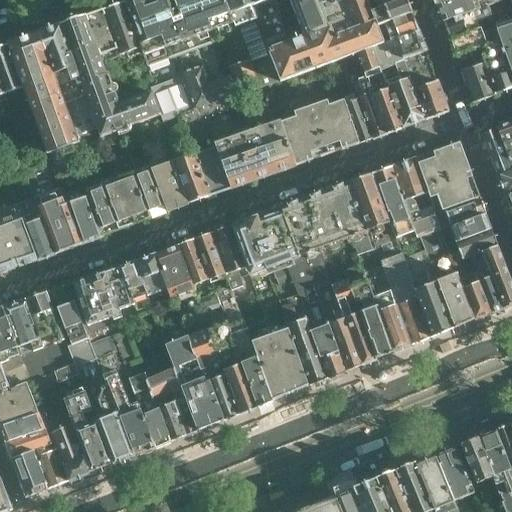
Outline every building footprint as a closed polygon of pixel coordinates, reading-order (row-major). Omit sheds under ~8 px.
[(231,15),(225,0),(137,0),(125,5),(148,68),(237,36),(234,29),(230,16),(231,15)] [(286,45),(274,0),(225,0),(231,15),(230,16),(234,29),(236,28),(247,59),(248,59),(259,89),(279,82),(268,52),(286,45)] [(321,8),(317,0),(289,0),(304,39),(332,28),(335,37),(354,30),(343,0),(321,8)] [(343,0),(342,0),(317,0),(321,8),(343,0)] [(366,0),(342,0),(343,0),(354,30),(375,23),(371,14),(366,0)] [(407,1),(406,0),(373,0),(378,11),(407,1)] [(500,2),(499,0),(434,0),(437,6),(452,0),(475,0),(479,10),(486,7),(500,2)] [(479,10),(475,0),(452,0),(437,6),(443,23),(479,10)] [(511,13),(507,0),(505,0),(500,2),(486,7),(490,18),(495,31),(498,41),(511,78),(511,13)] [(412,16),(408,5),(407,1),(378,11),(371,14),(375,23),(377,29),(390,24),(412,16)] [(145,62),(124,5),(104,12),(103,13),(120,58),(124,70),(145,62)] [(479,29),(477,22),(490,18),(486,7),(479,10),(443,23),(450,40),(479,29)] [(120,58),(103,13),(87,19),(103,64),(120,58)] [(419,33),(412,16),(390,24),(397,40),(419,33)] [(162,124),(151,93),(118,105),(103,64),(87,19),(86,18),(61,28),(98,130),(104,146),(157,125),(162,124)] [(358,54),(373,49),(383,45),(377,29),(375,23),(354,30),(335,37),(332,28),(304,39),(286,45),(268,52),(279,82),(358,54)] [(98,130),(61,28),(41,35),(58,83),(57,84),(78,143),(80,142),(81,144),(85,142),(82,135),(98,130)] [(477,49),(498,41),(495,31),(484,35),(481,28),(479,29),(450,40),(455,56),(477,49)] [(427,52),(419,33),(397,40),(404,61),(427,52)] [(78,143),(57,84),(58,83),(41,35),(8,47),(52,164),(64,195),(85,188),(74,157),(84,153),(81,144),(80,142),(78,143)] [(414,91),(410,81),(411,81),(404,61),(397,40),(383,45),(373,49),(385,82),(387,86),(403,129),(448,112),(441,94),(445,92),(441,81),(437,83),(414,91)] [(511,89),(511,78),(498,41),(477,49),(482,64),(494,96),(511,89)] [(9,110),(2,113),(0,113),(0,137),(15,178),(52,164),(8,47),(0,50),(0,82),(5,95),(4,95),(9,110)] [(403,129),(387,86),(377,90),(376,86),(385,82),(373,49),(358,54),(366,76),(360,78),(361,82),(359,82),(364,95),(357,98),(373,140),(403,129)] [(437,83),(427,52),(404,61),(411,81),(410,81),(414,91),(437,83)] [(494,96),(482,64),(461,72),(472,104),(473,104),(494,96)] [(360,144),(344,103),(343,98),(326,104),(324,100),(294,110),(296,115),(279,121),(280,123),(296,167),(360,144)] [(373,140),(357,98),(344,103),(360,144),(373,140)] [(231,190),(215,147),(201,110),(179,118),(188,143),(190,142),(211,196),(231,190)] [(211,197),(211,196),(190,142),(188,143),(179,118),(162,124),(157,125),(167,151),(171,163),(172,162),(189,204),(211,197)] [(296,167),(280,123),(258,131),(274,174),(296,167)] [(511,124),(497,130),(511,171),(511,170),(511,124)] [(511,171),(497,130),(482,135),(497,176),(497,175),(511,171)] [(274,174),(258,131),(237,139),(253,182),(274,174)] [(253,182),(237,139),(215,147),(231,190),(253,182)] [(480,199),(460,144),(416,160),(428,194),(436,215),(480,199)] [(189,204),(172,162),(171,163),(167,151),(159,153),(164,166),(150,171),(167,212),(189,204)] [(428,194),(416,160),(392,168),(409,214),(417,211),(413,199),(428,194)] [(82,244),(67,204),(64,195),(52,164),(15,178),(7,181),(38,261),(39,262),(56,255),(55,254),(82,244)] [(167,212),(150,171),(149,167),(86,190),(103,237),(167,213),(166,212),(167,212)] [(409,214),(392,168),(372,175),(390,224),(396,240),(415,233),(409,214)] [(511,170),(511,171),(497,175),(506,198),(511,196),(511,170)] [(265,270),(285,263),(304,256),(319,250),(351,238),(369,232),(390,224),(372,175),(351,183),(349,184),(327,192),(326,193),(326,192),(324,193),(306,200),(305,200),(304,201),(303,201),(281,209),(278,210),(245,222),(233,226),(232,227),(247,268),(252,284),(268,278),(265,270)] [(38,261),(7,181),(0,183),(0,229),(1,233),(3,233),(16,269),(38,261)] [(103,237),(86,190),(76,193),(79,200),(67,204),(82,244),(82,245),(103,238),(103,237)] [(450,228),(486,215),(480,199),(436,215),(435,215),(441,231),(446,230),(443,221),(447,219),(450,228)] [(491,230),(486,215),(450,228),(446,230),(441,231),(445,241),(452,238),(454,244),(458,243),(491,230)] [(432,338),(404,260),(396,240),(390,224),(369,232),(375,249),(382,268),(394,300),(409,295),(411,301),(396,307),(411,347),(432,338)] [(247,268),(232,227),(210,235),(226,280),(231,292),(242,288),(237,272),(247,268)] [(0,274),(16,269),(3,233),(1,233),(0,229),(0,274)] [(453,263),(475,255),(483,252),(497,247),(497,246),(491,230),(458,243),(461,252),(450,256),(453,263)] [(474,321),(460,281),(453,263),(450,256),(445,241),(441,231),(420,239),(425,252),(453,329),(474,321)] [(375,249),(369,232),(351,238),(358,256),(375,249)] [(226,280),(210,235),(194,241),(208,281),(216,278),(217,283),(226,280)] [(208,281),(194,241),(178,247),(192,287),(192,291),(195,299),(204,296),(200,284),(208,281)] [(192,287),(178,247),(156,256),(154,256),(161,273),(166,289),(170,300),(174,298),(192,291),(192,287)] [(511,306),(511,284),(498,247),(497,247),(483,252),(504,309),(511,306)] [(325,265),(319,250),(304,256),(309,271),(325,265)] [(453,329),(425,252),(404,260),(432,338),(453,329)] [(504,309),(483,252),(475,255),(481,273),(475,276),(479,285),(490,315),(504,309)] [(166,289),(161,273),(154,256),(134,264),(146,297),(147,297),(166,289)] [(323,308),(309,271),(304,256),(285,263),(297,297),(300,296),(310,323),(307,324),(328,379),(330,383),(336,381),(334,377),(347,372),(323,308)] [(146,297),(134,264),(119,269),(130,298),(123,301),(125,307),(132,304),(135,313),(151,308),(147,297),(146,297)] [(396,307),(394,300),(382,268),(365,275),(367,282),(394,353),(411,347),(396,307)] [(130,298),(119,269),(105,274),(121,318),(129,316),(135,313),(132,304),(125,307),(123,301),(130,298)] [(287,269),(273,274),(275,279),(289,274),(287,269)] [(121,318),(105,274),(89,279),(105,321),(108,320),(109,323),(121,318)] [(105,321),(89,279),(74,285),(88,327),(105,321)] [(490,315),(479,285),(470,288),(466,279),(460,281),(474,321),(475,321),(490,315)] [(376,360),(360,314),(351,318),(347,306),(355,303),(350,288),(347,281),(333,286),(362,366),(376,360)] [(394,353),(367,282),(350,288),(355,303),(360,314),(376,360),(394,353)] [(362,366),(333,286),(323,290),(329,306),(323,308),(347,372),(362,366)] [(68,347),(62,332),(61,333),(47,294),(26,302),(54,372),(54,374),(75,366),(68,347)] [(328,379),(307,324),(310,323),(300,296),(297,297),(288,300),(296,323),(287,326),(309,387),(310,387),(321,382),(323,386),(330,383),(328,379)] [(54,372),(26,302),(24,302),(3,309),(32,380),(54,372)] [(32,380),(3,309),(0,309),(0,362),(10,388),(32,380)] [(148,381),(145,373),(137,376),(133,364),(137,363),(124,327),(133,324),(129,316),(121,318),(109,323),(135,394),(149,389),(152,399),(171,391),(182,421),(180,421),(186,437),(197,432),(198,432),(170,359),(163,362),(167,373),(148,381)] [(272,402),(249,339),(250,339),(244,323),(243,324),(241,317),(226,322),(258,408),(272,402)] [(156,450),(135,394),(109,323),(108,320),(105,321),(88,327),(89,330),(92,329),(95,338),(88,340),(96,361),(112,356),(116,367),(108,370),(107,366),(98,369),(102,379),(105,378),(134,458),(156,450)] [(258,408),(226,322),(208,329),(220,363),(231,359),(235,368),(224,372),(240,416),(258,408)] [(88,340),(83,325),(82,325),(82,324),(66,330),(71,346),(88,340)] [(309,387),(287,326),(287,325),(250,339),(249,339),(272,402),(288,396),(309,387)] [(224,372),(220,363),(208,329),(188,336),(206,384),(210,382),(224,422),(240,416),(224,372)] [(224,422),(210,382),(206,384),(188,336),(165,345),(170,359),(198,432),(224,422)] [(134,458),(105,378),(102,379),(98,369),(96,361),(88,340),(71,346),(68,347),(75,366),(111,466),(134,458)] [(10,388),(0,362),(0,427),(0,428),(0,427),(32,416),(40,414),(29,385),(11,392),(10,388)] [(111,466),(75,366),(54,374),(90,474),(91,474),(111,466)] [(90,474),(54,374),(54,372),(32,380),(46,420),(46,421),(61,416),(65,429),(51,434),(59,455),(69,483),(90,475),(90,474)] [(182,421),(171,391),(152,399),(149,389),(135,394),(156,450),(186,437),(180,421),(182,421)] [(50,430),(46,421),(46,420),(35,423),(32,416),(0,427),(7,444),(40,432),(41,433),(50,430)] [(511,434),(509,426),(495,432),(511,475),(511,434)] [(47,449),(41,433),(40,432),(7,444),(5,444),(11,459),(11,460),(11,462),(35,453),(45,450),(47,449)] [(511,511),(511,475),(495,432),(477,438),(492,476),(506,511),(511,511)] [(492,476),(477,438),(460,446),(475,483),(492,476)] [(474,494),(458,454),(455,447),(435,456),(451,497),(461,493),(464,498),(474,494)] [(69,483),(59,455),(48,459),(45,450),(35,453),(48,491),(69,483)] [(48,491),(35,453),(11,462),(24,495),(26,500),(47,491),(48,491)] [(457,511),(451,497),(435,456),(415,465),(433,509),(434,511),(457,511)] [(424,511),(433,509),(415,465),(395,473),(411,511),(424,511)] [(411,511),(395,473),(394,469),(387,471),(388,476),(376,480),(388,511),(411,511)] [(388,511),(376,480),(353,489),(362,511),(388,511)] [(362,511),(353,489),(335,496),(340,511),(362,511)] [(340,511),(335,496),(334,497),(329,499),(329,500),(317,506),(316,505),(315,505),(315,506),(310,509),(309,508),(298,511),(340,511)]
